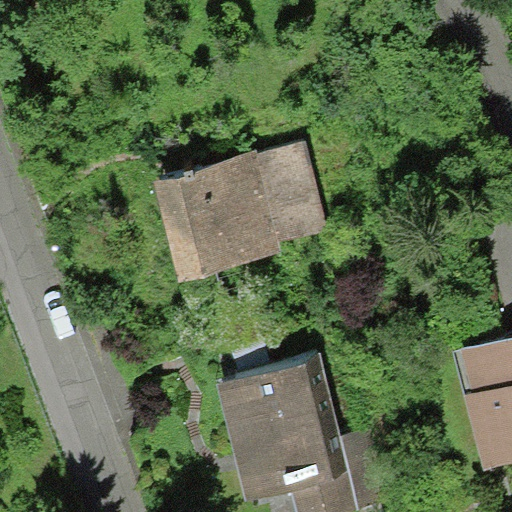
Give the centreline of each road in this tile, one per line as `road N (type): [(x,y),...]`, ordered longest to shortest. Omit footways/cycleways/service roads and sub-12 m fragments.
road 1 (residential): [(0,192),(115,511)]
road 2 (residential): [(443,0),(511,139)]
